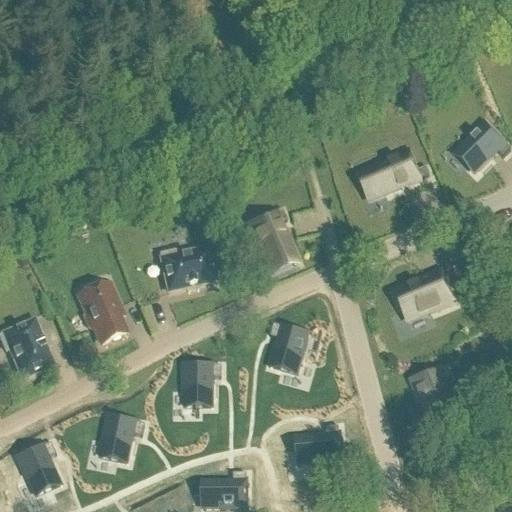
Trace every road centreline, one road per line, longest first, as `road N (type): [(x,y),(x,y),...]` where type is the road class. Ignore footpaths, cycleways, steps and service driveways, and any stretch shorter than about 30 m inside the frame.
road 1 (track): [(289,81),(0,213)]
road 2 (track): [(289,81),(479,0)]
